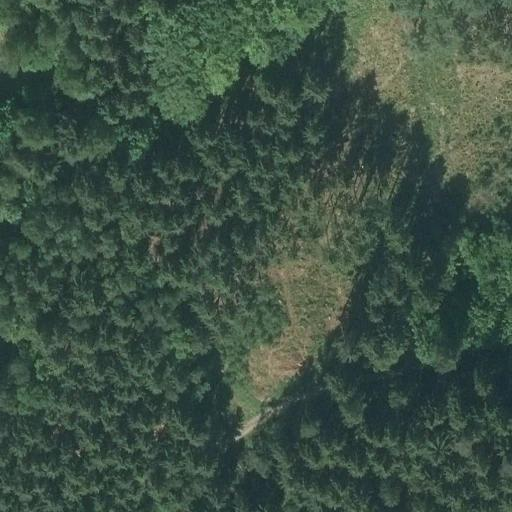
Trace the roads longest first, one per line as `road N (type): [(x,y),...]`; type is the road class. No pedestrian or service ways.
road 1 (unknown): [(153,511),(243,426),(285,400),(511,349)]
road 2 (track): [(0,203),(316,0)]
